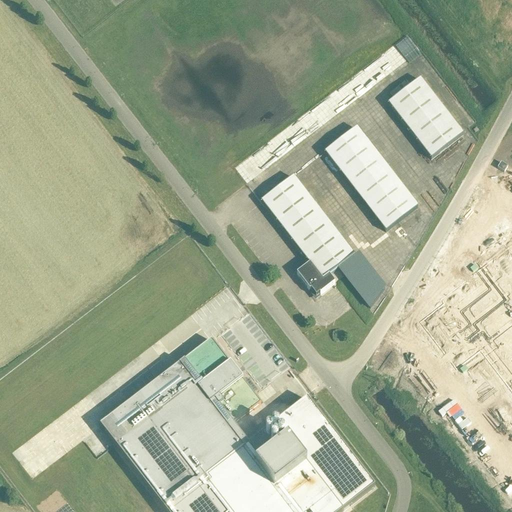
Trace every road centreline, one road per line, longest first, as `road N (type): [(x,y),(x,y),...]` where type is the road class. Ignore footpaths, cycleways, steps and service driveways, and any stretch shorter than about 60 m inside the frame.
road 1 (unclassified): [(332,387),(31,0)]
road 2 (unclassified): [(332,387),(409,286),(511,103)]
road 3 (unclassified): [(398,511),(399,476),(332,387)]
